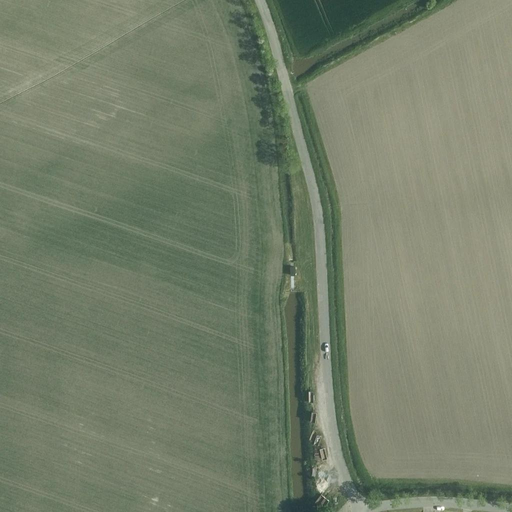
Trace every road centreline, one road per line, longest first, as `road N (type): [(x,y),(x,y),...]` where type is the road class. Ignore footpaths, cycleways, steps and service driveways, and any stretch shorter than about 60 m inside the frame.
road 1 (unclassified): [(361,509),(336,439),(315,195),(259,0)]
road 2 (residential): [(511,510),(423,502),(361,509)]
